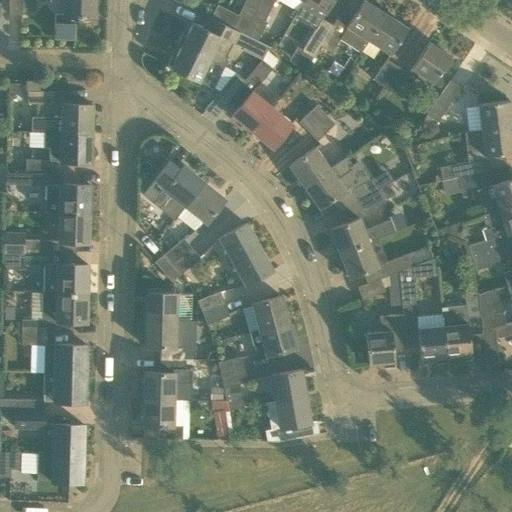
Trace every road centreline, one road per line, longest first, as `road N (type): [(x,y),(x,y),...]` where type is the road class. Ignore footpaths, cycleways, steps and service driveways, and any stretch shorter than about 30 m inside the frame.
road 1 (residential): [(511,387),(351,402),(334,394),(319,308),(296,243),(257,187),(121,66)]
road 2 (residential): [(92,511),(103,494),(121,66)]
road 3 (track): [(511,404),(440,511)]
road 4 (residential): [(0,60),(121,66)]
